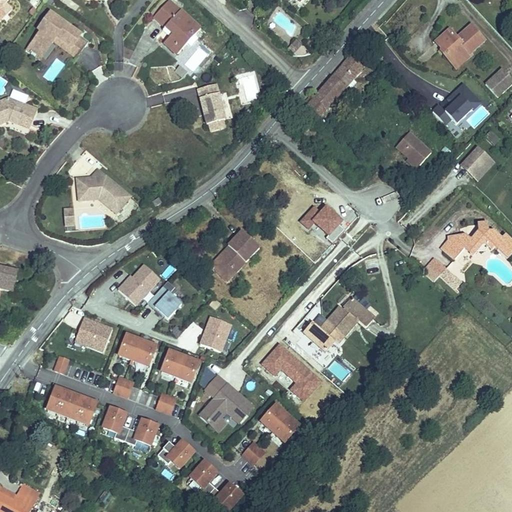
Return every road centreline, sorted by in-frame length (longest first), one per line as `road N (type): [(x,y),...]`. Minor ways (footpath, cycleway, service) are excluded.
road 1 (residential): [(89,274),(195,201),(270,127)]
road 2 (track): [(232,369),(376,202)]
road 3 (residential): [(2,233),(91,116),(122,99)]
road 4 (residential): [(376,202),(353,197),(270,127)]
road 5 (residential): [(210,0),(306,83)]
